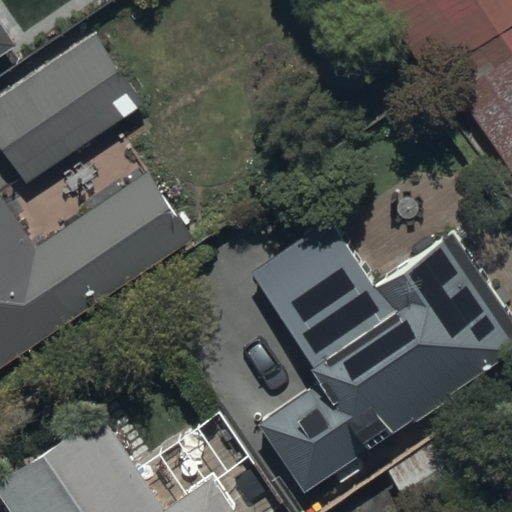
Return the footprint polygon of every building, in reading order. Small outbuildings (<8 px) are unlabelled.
[(0,0),(0,59),(24,44),(0,8),(0,0)] [(511,0),(396,0),(511,171),(511,0)] [(0,100),(0,136),(32,184),(149,105),(100,33),(0,100)] [(0,375),(199,242),(152,172),(43,245),(16,204),(0,181),(0,375)] [(375,454),(511,361),(511,311),(455,227),(373,282),(330,219),(252,271),(294,335),(322,376),(256,420),(309,498),(375,454)] [(240,511),(218,477),(169,510),(106,417),(3,486),(20,511),(240,511)] [(477,468),(449,426),(392,465),(420,506),(477,468)]
